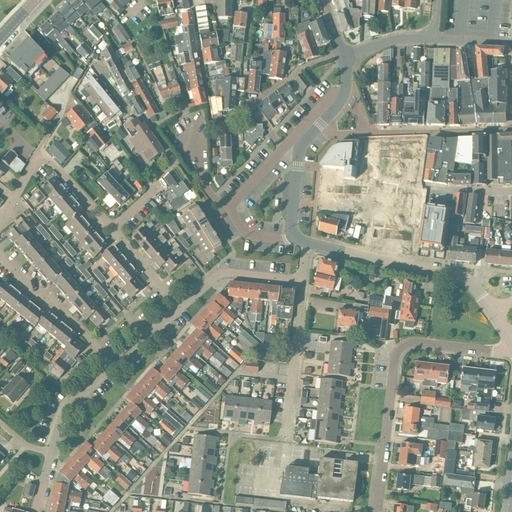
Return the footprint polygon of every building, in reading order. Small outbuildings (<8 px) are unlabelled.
[(81,0),(72,0),(68,5),(79,18),(89,10),(91,12),(91,11),(81,0)] [(81,0),(91,11),(99,4),(101,2),(98,0),(81,0)] [(115,0),(110,5),(117,12),(122,8),(115,0)] [(158,10),(160,16),(160,18),(173,15),(172,9),(174,9),(171,0),(162,0),(162,1),(157,2),(158,10)] [(218,2),(218,18),(231,18),(231,0),(224,0),(224,2),(218,2)] [(266,0),(257,0),(257,13),(266,14),(266,0)] [(331,0),(343,32),(346,33),(352,31),(358,27),(359,19),(361,20),(361,2),(361,0),(331,0)] [(378,0),(378,12),(389,13),(389,0),(378,0)] [(392,0),(392,7),(403,9),(404,0),(392,0)] [(415,10),(415,0),(404,0),(404,9),(415,10)] [(361,2),(361,20),(361,19),(367,20),(369,18),(373,18),(374,3),(361,2)] [(58,13),(75,33),(69,27),(79,18),(68,5),(58,13)] [(205,7),(196,9),(199,32),(209,30),(205,7)] [(273,44),(280,44),(284,45),(284,15),(280,15),(280,9),(274,9),(273,35),(273,44)] [(58,13),(47,22),(59,35),(65,30),(71,36),(75,33),(58,13)] [(182,28),(185,45),(185,50),(186,53),(196,51),(193,26),(194,26),(192,13),(182,15),(184,27),(182,28)] [(232,43),(244,44),(246,15),(235,14),(232,43)] [(176,21),(165,24),(166,30),(178,27),(176,21)] [(50,45),(56,40),(60,44),(59,45),(63,49),(70,56),(74,52),(60,36),(59,37),(58,36),(59,35),(47,22),(37,31),(44,39),(50,45)] [(311,31),(318,48),(329,44),(321,22),(310,26),(309,22),(297,26),(298,36),(297,36),(297,37),(309,32),(311,31)] [(129,39),(121,28),(120,26),(113,31),(122,44),(129,39)] [(94,32),(101,40),(106,36),(98,28),(94,32)] [(210,35),(209,30),(199,32),(202,49),(219,47),(217,34),(210,35)] [(260,75),(269,76),(270,65),(273,44),(273,35),(267,35),(266,46),(265,52),(264,52),(263,62),(264,63),(264,66),(261,66),(261,64),(254,63),(255,61),(251,61),(248,94),(259,95),(260,75)] [(89,41),(95,47),(101,42),(95,36),(89,41)] [(310,36),(297,40),(298,41),(299,41),(306,61),(318,56),(315,49),(310,36)] [(48,60),(35,47),(27,40),(11,57),(14,60),(11,64),(12,65),(9,68),(19,77),(38,96),(45,102),(70,76),(61,67),(37,92),(26,81),(28,79),(29,80),(48,60)] [(84,44),(76,51),(84,60),(93,53),(84,44)] [(232,44),(230,62),(240,63),(242,45),(232,44)] [(280,44),(273,44),(270,65),(284,67),(286,53),(279,53),(280,44)] [(115,54),(114,55),(115,57),(117,61),(122,58),(121,56),(133,50),(131,45),(123,50),(123,49),(118,51),(119,52),(118,52),(116,50),(113,51),(115,54)] [(186,53),(185,50),(185,45),(177,46),(179,57),(180,57),(187,56),(188,62),(198,61),(196,51),(186,53)] [(53,47),(47,52),(52,58),(58,53),(53,47)] [(104,51),(102,52),(107,62),(105,63),(111,74),(121,69),(120,67),(117,61),(115,57),(112,53),(110,48),(104,51)] [(217,48),(212,49),(202,51),(205,65),(214,63),(219,63),(217,48)] [(504,49),(476,48),(479,80),(480,81),(490,79),(489,72),(488,72),(487,59),(503,60),(503,57),(504,58),(504,49)] [(421,74),(421,76),(431,76),(431,65),(433,65),(434,50),(427,49),(427,64),(421,64),(421,74)] [(379,75),(379,84),(390,84),(391,66),(391,50),(383,53),(383,57),(383,66),(379,66),(379,75)] [(450,74),(450,61),(451,50),(434,50),(433,65),(431,89),(427,126),(446,127),(446,92),(450,92),(450,91),(450,89),(449,89),(450,74)] [(457,51),(458,56),(458,83),(471,82),(470,74),(465,50),(457,51)] [(184,66),(185,73),(200,71),(198,61),(188,62),(187,56),(180,57),(181,67),(184,66)] [(128,80),(131,85),(140,80),(130,62),(120,67),(121,69),(128,80)] [(160,62),(148,67),(150,71),(161,67),(160,62)] [(226,68),(225,62),(216,64),(217,71),(223,70),(223,68),(226,68)] [(284,67),(270,65),(269,76),(269,79),(282,81),(284,67)] [(4,73),(4,74),(13,82),(14,82),(19,77),(9,68),(4,73)] [(78,68),(72,78),(78,82),(84,72),(78,68)] [(128,80),(121,69),(111,74),(118,85),(128,80)] [(185,83),(201,79),(200,71),(185,73),(182,74),(185,83)] [(507,91),(507,71),(489,71),(489,72),(490,79),(490,90),(505,91),(507,91)] [(166,85),(171,99),(177,97),(177,98),(179,97),(182,96),(174,72),(169,74),(172,84),(166,85)] [(0,93),(1,94),(12,84),(0,73),(0,93)] [(480,81),(479,80),(476,80),(475,74),(470,74),(471,82),(475,104),(476,104),(477,124),(493,124),(494,105),(492,105),(492,98),(490,98),(490,90),(490,79),(480,81)] [(295,79),(304,91),(308,86),(300,75),(295,79)] [(84,88),(90,96),(104,85),(97,77),(96,78),(93,76),(88,80),(90,83),(84,88)] [(224,85),(222,112),(234,110),(236,92),(244,92),(245,80),(236,79),(224,79),(224,76),(216,77),(216,80),(220,81),(221,84),(224,85)] [(431,76),(421,76),(421,89),(431,89),(431,76)] [(140,80),(131,85),(134,91),(144,108),(153,102),(157,100),(156,98),(152,100),(142,83),(149,80),(147,77),(141,80),(140,80)] [(188,93),(191,92),(203,89),(201,79),(185,83),(188,93)] [(134,91),(131,85),(128,80),(118,85),(127,101),(131,98),(129,94),(134,91)] [(211,100),(213,116),(222,114),(222,112),(224,85),(221,84),(220,81),(216,80),(216,84),(215,94),(216,99),(211,100)] [(475,104),(471,82),(458,83),(459,91),(458,105),(459,105),(461,125),(477,124),(476,104),(475,104)] [(375,85),(375,91),(379,91),(379,95),(381,95),(381,96),(386,96),(386,92),(390,93),(390,84),(379,84),(379,85),(375,85)] [(97,104),(110,93),(104,85),(90,96),(97,104)] [(171,99),(166,85),(157,88),(162,102),(171,99)] [(286,85),(276,92),(286,107),(290,104),(286,98),(293,94),(286,85)] [(391,101),(391,116),(391,126),(402,126),(402,116),(403,86),(399,86),(398,101),(391,101)] [(207,104),(203,89),(191,92),(195,104),(188,106),(189,109),(207,104)] [(492,105),(494,105),(507,105),(507,91),(505,91),(490,90),(490,98),(492,98),(492,105)] [(146,112),(144,108),(134,91),(129,94),(131,98),(127,101),(131,108),(133,107),(137,116),(138,116),(146,112)] [(404,103),(403,116),(403,126),(425,126),(426,92),(416,91),(416,99),(411,99),(411,98),(404,98),(404,103)] [(461,127),(461,125),(459,105),(458,105),(459,91),(450,91),(450,92),(449,127),(461,127)] [(286,107),(276,92),(265,100),(269,105),(265,108),(265,109),(266,111),(262,114),(270,125),(276,121),(274,118),(278,115),(275,110),(282,105),(284,108),(286,107)] [(381,95),(379,95),(379,104),(390,105),(390,93),(386,92),(386,96),(381,96),(381,95)] [(97,104),(103,112),(117,101),(110,93),(97,104)] [(117,101),(103,112),(110,120),(116,115),(118,118),(124,113),(122,111),(123,109),(117,101)] [(159,114),(153,102),(144,108),(146,112),(153,124),(157,121),(154,117),(159,114)] [(379,107),(379,113),(389,113),(390,105),(379,104),(379,105),(377,105),(377,107),(379,107)] [(507,122),(507,105),(494,105),(493,124),(504,124),(507,122)] [(50,107),(41,116),(48,123),(57,114),(50,107)] [(66,117),(79,133),(91,123),(78,107),(66,117)] [(389,113),(379,113),(378,124),(379,124),(381,126),(390,126),(389,116),(389,113)] [(246,151),(247,152),(258,139),(263,138),(262,134),(265,132),(262,130),(262,126),(258,126),(248,117),(246,120),(245,136),(245,142),(250,147),(246,151)] [(61,121),(66,128),(70,124),(65,118),(61,121)] [(229,119),(218,129),(219,128),(219,138),(230,137),(229,119)] [(136,121),(124,128),(141,153),(143,152),(142,151),(144,149),(138,139),(150,132),(151,130),(148,126),(145,126),(144,124),(140,126),(137,121),(136,121)] [(87,135),(83,138),(96,154),(100,150),(109,143),(97,127),(87,135)] [(119,129),(115,137),(118,143),(126,137),(119,129)] [(163,152),(150,132),(138,139),(144,149),(142,151),(143,152),(141,153),(139,155),(145,163),(163,152)] [(487,181),(498,181),(498,176),(498,136),(487,137),(487,159),(487,181)] [(508,136),(498,136),(498,176),(501,176),(501,186),(511,186),(511,143),(508,144),(508,136)] [(219,138),(220,150),(231,149),(230,137),(219,138)] [(460,140),(456,165),(472,167),(473,163),(474,137),(459,140),(460,140)] [(472,167),(472,186),(487,186),(487,181),(487,167),(487,159),(487,137),(474,137),(473,163),(472,167)] [(446,142),(447,140),(445,140),(445,141),(431,139),(425,182),(446,185),(450,165),(443,163),(446,142)] [(322,168),(318,210),(332,211),(332,215),(360,218),(357,239),(408,247),(412,221),(412,220),(412,219),(417,180),(423,140),(361,142),(361,144),(355,180),(345,179),(346,170),(322,168)] [(446,185),(453,186),(456,165),(460,140),(459,140),(447,140),(446,142),(443,163),(450,165),(446,185)] [(65,141),(60,145),(58,142),(49,151),(61,164),(70,155),(67,153),(72,148),(65,141)] [(345,179),(355,180),(357,170),(359,143),(359,142),(339,143),(339,144),(326,162),(325,167),(322,167),(322,168),(346,170),(345,179)] [(220,162),(224,162),(227,162),(228,166),(232,166),(231,149),(220,150),(220,162)] [(17,157),(10,151),(1,161),(8,167),(17,157)] [(126,167),(120,159),(114,164),(120,172),(126,167)] [(472,167),(456,165),(453,186),(472,186),(472,167)] [(163,195),(169,204),(174,212),(186,203),(181,196),(187,192),(179,180),(183,177),(177,168),(164,180),(171,190),(163,195)] [(98,183),(108,194),(102,200),(103,200),(118,186),(115,183),(119,179),(112,171),(107,175),(107,174),(98,183)] [(222,176),(214,177),(215,181),(219,188),(224,182),(222,176)] [(54,178),(43,188),(50,196),(61,186),(54,178)] [(139,191),(144,187),(139,181),(134,185),(139,191)] [(118,186),(103,200),(110,208),(116,202),(120,207),(135,192),(128,185),(126,183),(120,189),(118,186)] [(55,206),(68,195),(61,186),(50,196),(48,198),(55,206)] [(39,205),(48,198),(50,196),(43,188),(32,197),(39,205)] [(453,204),(451,218),(450,225),(455,226),(459,226),(459,218),(454,218),(455,216),(464,217),(467,195),(455,194),(453,204)] [(68,195),(55,206),(62,214),(76,203),(68,195)] [(479,196),(470,195),(466,224),(475,225),(479,196)] [(76,203),(62,214),(69,222),(79,215),(83,211),(76,203)] [(195,205),(189,209),(191,212),(182,217),(188,227),(206,216),(203,212),(201,213),(195,205)] [(422,228),(419,248),(445,251),(448,234),(448,231),(447,231),(447,227),(449,227),(451,210),(425,206),(423,223),(424,224),(423,228),(422,228)] [(39,210),(35,214),(40,219),(44,216),(39,210)] [(79,215),(69,222),(65,226),(72,234),(86,223),(79,215)] [(349,217),(332,215),(330,220),(323,218),(320,232),(336,236),(338,230),(346,232),(349,217)] [(49,222),(44,216),(40,219),(45,225),(49,222)] [(208,221),(206,216),(188,227),(194,236),(209,227),(206,222),(208,221)] [(25,235),(28,233),(36,226),(29,217),(18,227),(25,235)] [(173,225),(169,219),(165,222),(168,228),(173,225)] [(72,234),(79,242),(93,231),(86,223),(72,234)] [(133,238),(139,246),(152,235),(149,230),(154,226),(150,223),(133,238)] [(37,229),(42,235),(46,232),(41,226),(37,229)] [(25,235),(18,227),(7,236),(14,245),(25,235)] [(49,230),(54,236),(58,232),(53,227),(49,230)] [(212,232),(209,227),(194,236),(199,246),(217,235),(214,230),(212,232)] [(476,236),(483,236),(484,228),(477,227),(476,236)] [(100,239),(93,231),(79,242),(87,251),(100,239)] [(46,232),(42,235),(47,240),(50,237),(46,232)] [(54,236),(59,242),(63,238),(58,232),(54,236)] [(35,241),(28,233),(25,235),(14,245),(21,253),(35,241)] [(139,246),(146,254),(164,238),(161,235),(156,239),(152,235),(139,246)] [(220,239),(217,235),(199,246),(205,255),(213,250),(215,254),(223,249),(217,240),(220,239)] [(146,254),(153,262),(166,250),(162,246),(167,241),(164,238),(146,254)] [(107,247),(100,239),(87,251),(94,259),(107,247)] [(449,261),(462,262),(464,248),(456,247),(457,240),(451,239),(451,247),(450,247),(450,251),(449,261)] [(28,261),(42,249),(35,241),(21,253),(28,261)] [(471,249),(464,248),(462,262),(476,264),(477,254),(477,249),(476,249),(477,242),(472,241),(471,249)] [(51,245),(56,251),(60,248),(55,242),(51,245)] [(63,246),(68,252),(72,249),(67,243),(63,246)] [(114,247),(106,253),(101,257),(110,267),(122,256),(114,247)] [(502,252),(500,266),(511,266),(511,253),(510,253),(511,248),(502,247),(502,252)] [(56,251),(61,257),(65,253),(60,248),(56,251)] [(153,262),(159,269),(180,251),(177,248),(170,255),(166,250),(153,262)] [(42,249),(28,261),(35,269),(49,257),(42,249)] [(72,249),(68,252),(73,258),(77,254),(72,249)] [(180,251),(159,269),(160,270),(163,267),(169,275),(182,263),(178,259),(183,255),(180,251)] [(486,264),(500,266),(502,252),(487,251),(486,264)] [(130,266),(122,256),(110,267),(118,276),(130,266)] [(49,257),(35,269),(42,277),(56,266),(49,257)] [(65,262),(70,267),(74,264),(69,258),(65,262)] [(317,274),(334,278),(337,266),(340,266),(320,261),(317,274)] [(88,262),(83,266),(86,270),(91,265),(88,262)] [(82,273),(86,270),(83,266),(81,265),(77,268),(82,273)] [(56,266),(42,277),(49,286),(52,283),(65,272),(64,272),(63,273),(56,266)] [(100,266),(97,269),(96,268),(92,272),(97,278),(101,274),(105,271),(100,266)] [(119,291),(119,292),(135,279),(139,276),(130,266),(118,276),(126,285),(119,291)] [(91,276),(86,270),(82,273),(87,279),(91,276)] [(65,272),(52,283),(61,293),(73,282),(65,272)] [(106,280),(101,274),(97,278),(102,283),(106,280)] [(334,278),(317,274),(314,287),(332,291),(335,278),(334,278)] [(387,278),(379,276),(377,283),(386,285),(387,278)] [(143,288),(135,279),(119,292),(123,297),(126,294),(128,296),(126,299),(130,304),(133,301),(131,299),(143,288)] [(391,303),(392,303),(417,306),(418,294),(413,293),(414,288),(416,288),(417,282),(403,280),(402,291),(400,291),(398,299),(392,298),(391,303)] [(69,302),(81,292),(73,282),(61,293),(69,302)] [(3,287),(0,289),(0,300),(5,304),(15,291),(5,283),(3,287)] [(229,305),(237,312),(240,284),(230,283),(228,297),(234,298),(233,303),(231,303),(229,305)] [(93,287),(99,293),(103,290),(98,284),(93,287)] [(237,312),(238,313),(241,313),(243,304),(242,304),(243,298),(248,299),(250,285),(240,284),(237,312)] [(252,314),(256,315),(260,286),(250,285),(248,299),(254,299),(254,305),(253,305),(252,314)] [(260,286),(256,315),(255,322),(261,323),(263,306),(262,306),(263,301),(268,301),(270,287),(260,286)] [(113,297),(117,293),(112,287),(108,291),(113,297)] [(272,316),(276,317),(280,288),(270,287),(268,301),(274,302),(273,307),(272,316)] [(276,317),(276,322),(278,322),(278,319),(291,321),(294,294),(295,290),(280,288),(276,317)] [(99,293),(104,299),(108,295),(103,290),(99,293)] [(15,312),(25,299),(15,291),(5,304),(15,312)] [(81,292),(69,302),(77,312),(90,301),(81,292)] [(242,323),(236,318),(230,313),(226,309),(229,305),(219,295),(211,303),(233,322),(238,327),(242,323)] [(382,298),(370,296),(368,306),(380,308),(382,298)] [(25,299),(15,312),(24,320),(35,307),(25,299)] [(125,299),(120,303),(124,308),(129,303),(125,299)] [(90,301),(77,312),(86,321),(89,319),(98,311),(97,310),(90,301)] [(224,320),(230,326),(233,322),(211,303),(205,311),(220,324),(224,320)] [(400,320),(406,321),(405,328),(413,329),(414,322),(417,306),(392,303),(391,313),(389,325),(394,326),(397,313),(401,313),(400,320)] [(104,304),(101,307),(97,310),(98,311),(89,319),(97,328),(110,317),(112,320),(115,317),(111,312),(108,315),(105,312),(108,310),(104,304)] [(389,310),(368,307),(353,305),(352,312),(339,310),(337,328),(356,330),(361,331),(362,322),(357,321),(358,313),(388,317),(389,310)] [(37,324),(45,315),(35,307),(24,320),(34,327),(36,324),(37,324)] [(217,327),(220,324),(205,311),(198,318),(219,337),(223,333),(217,327)] [(47,332),(57,320),(47,312),(45,315),(37,324),(47,332)] [(210,334),(217,340),(219,337),(198,318),(192,325),(197,330),(207,338),(210,334)] [(67,328),(57,320),(47,332),(57,340),(67,328)] [(8,326),(5,330),(10,335),(14,331),(8,326)] [(67,348),(74,339),(77,336),(67,328),(57,340),(66,348),(67,348)] [(212,343),(207,338),(197,330),(190,337),(212,356),(222,365),(226,361),(216,352),(215,352),(209,346),(212,343)] [(20,335),(14,331),(10,335),(16,340),(20,335)] [(244,331),(240,336),(255,349),(259,344),(244,331)] [(194,354),(198,358),(201,354),(202,354),(209,360),(212,356),(190,337),(183,345),(194,354)] [(274,362),(274,363),(286,364),(287,357),(290,337),(285,337),(282,357),(275,356),(274,357),(255,355),(254,359),(274,362)] [(27,344),(33,348),(36,344),(31,339),(27,344)] [(61,355),(73,365),(76,362),(74,360),(84,347),(74,339),(67,348),(66,348),(61,355)] [(356,345),(331,342),(330,353),(351,355),(352,349),(355,350),(356,345)] [(42,348),(36,344),(33,348),(39,353),(42,348)] [(191,358),(194,354),(183,345),(177,352),(199,371),(202,367),(195,361),(195,362),(191,358)] [(232,348),(227,354),(240,365),(245,359),(232,348)] [(43,357),(49,361),(53,357),(52,357),(56,353),(51,349),(48,353),(47,353),(43,357)] [(10,351),(4,358),(0,362),(0,363),(6,368),(12,360),(13,362),(17,357),(10,351)] [(195,375),(199,371),(177,352),(171,359),(181,369),(185,364),(189,368),(188,368),(195,375)] [(330,353),(329,364),(353,367),(354,364),(350,364),(351,355),(330,353)] [(69,367),(71,368),(73,365),(61,355),(57,359),(58,360),(49,371),(59,380),(69,367)] [(171,359),(164,367),(185,386),(189,382),(182,376),(181,376),(177,373),(181,369),(171,359)] [(23,366),(19,362),(10,371),(15,375),(23,366)] [(258,373),(258,365),(245,364),(244,372),(258,373)] [(353,371),(353,367),(329,364),(328,375),(352,378),(352,377),(349,377),(349,370),(353,371)] [(429,387),(432,365),(415,364),(413,381),(423,382),(422,387),(429,387)] [(432,365),(429,387),(437,388),(437,384),(446,385),(448,367),(432,365)] [(182,390),(185,386),(164,367),(158,374),(162,379),(172,387),(175,384),(182,390)] [(225,368),(221,373),(228,379),(232,374),(225,368)] [(152,369),(146,377),(170,399),(174,395),(164,386),(160,382),(162,379),(158,374),(152,369)] [(476,393),(479,371),(462,369),(460,386),(469,388),(469,389),(469,392),(476,393)] [(474,405),(473,412),(485,413),(485,412),(489,413),(490,401),(491,390),(493,390),(495,373),(479,371),(476,393),(474,405)] [(28,387),(17,377),(2,393),(13,403),(28,387)] [(167,403),(170,399),(146,377),(139,384),(149,394),(153,389),(157,393),(157,394),(167,403)] [(221,377),(217,382),(221,386),(226,382),(221,377)] [(321,380),(320,390),(344,393),(345,390),(341,389),(342,382),(345,383),(346,382),(321,380)] [(211,382),(206,387),(213,393),(218,388),(211,382)] [(139,384),(133,392),(154,411),(160,417),(164,413),(150,401),(150,402),(146,398),(149,394),(139,384)] [(45,390),(41,387),(37,391),(42,395),(45,390)] [(193,393),(206,404),(211,398),(198,387),(193,393)] [(344,396),(344,393),(320,390),(319,400),(340,403),(340,396),(344,396)] [(428,398),(428,392),(422,391),(420,404),(434,406),(435,399),(428,398)] [(150,415),(154,411),(133,392),(125,399),(131,404),(141,412),(144,409),(150,415)] [(189,402),(199,411),(203,405),(194,397),(189,402)] [(230,422),(234,422),(237,399),(225,397),(222,421),(223,421),(223,418),(230,419),(230,422)] [(246,421),(248,400),(237,399),(234,422),(238,423),(239,420),(246,421)] [(253,424),(258,425),(260,401),(248,400),(246,421),(254,422),(253,424)] [(340,403),(319,400),(317,411),(342,413),(342,410),(339,410),(340,403)] [(260,401),(258,425),(262,425),(262,423),(269,424),(269,426),(272,402),(260,401)] [(451,409),(461,410),(461,402),(452,401),(451,409)] [(142,413),(141,412),(131,404),(124,411),(146,430),(149,426),(142,420),(142,421),(138,417),(142,413)] [(405,409),(403,421),(434,424),(434,419),(421,418),(422,411),(405,409)] [(150,434),(146,430),(124,411),(117,419),(128,428),(131,425),(135,428),(136,428),(142,434),(141,435),(146,439),(150,434)] [(342,416),(342,413),(317,411),(316,421),(337,423),(338,416),(342,416)] [(485,413),(473,412),(463,411),(462,421),(477,423),(476,430),(483,431),(493,432),(494,419),(485,418),(485,413)] [(444,414),(441,419),(447,422),(450,416),(444,414)] [(188,415),(183,420),(187,423),(192,418),(188,415)] [(125,432),(128,428),(117,419),(111,426),(139,451),(142,447),(140,445),(136,441),(129,435),(125,432)] [(158,425),(171,437),(175,432),(162,420),(158,425)] [(174,420),(170,425),(179,433),(183,428),(174,420)] [(337,430),(337,423),(316,421),(315,431),(340,434),(340,431),(337,430)] [(435,442),(447,443),(448,434),(449,427),(434,425),(434,424),(403,421),(402,433),(419,435),(420,428),(428,430),(427,441),(435,442)] [(449,425),(449,427),(448,434),(463,435),(464,426),(449,425)] [(134,456),(139,451),(111,426),(104,433),(115,443),(118,439),(122,443),(125,445),(124,447),(134,456)] [(339,437),(340,434),(315,431),(314,442),(339,444),(335,443),(336,437),(339,437)] [(119,459),(125,466),(130,461),(123,455),(122,456),(116,450),(112,446),(115,443),(104,433),(98,441),(119,459)] [(160,440),(167,447),(172,441),(165,434),(160,440)] [(456,452),(454,452),(455,444),(462,445),(463,435),(448,434),(447,443),(446,451),(445,460),(443,475),(474,479),(475,473),(454,471),(456,452)] [(215,443),(218,443),(218,439),(195,436),(193,448),(214,450),(215,443)] [(101,458),(102,458),(106,462),(110,458),(115,463),(119,459),(98,441),(91,448),(100,457),(101,458)] [(472,454),(490,456),(491,443),(473,441),(473,447),(471,447),(468,449),(467,451),(465,451),(465,457),(470,457),(470,454),(472,454)] [(439,459),(439,460),(445,460),(446,451),(447,443),(435,442),(433,459),(439,459)] [(97,460),(100,457),(91,448),(86,443),(79,451),(107,476),(111,473),(104,466),(97,460)] [(158,449),(162,453),(166,448),(162,444),(158,449)] [(401,444),(400,455),(420,457),(421,453),(421,448),(415,448),(415,445),(401,444)] [(193,448),(192,460),(216,462),(216,458),(213,458),(214,450),(193,448)] [(104,480),(107,476),(79,451),(73,458),(83,468),(86,465),(90,468),(91,468),(104,480)] [(488,469),(490,456),(472,454),(470,467),(488,469)] [(420,457),(400,455),(398,466),(408,467),(413,467),(413,465),(419,466),(420,461),(420,457)] [(73,458),(67,465),(85,481),(84,482),(95,492),(97,494),(100,490),(92,483),(84,475),(85,475),(80,471),(83,468),(73,458)] [(191,471),(212,473),(212,466),(215,466),(216,462),(192,460),(191,471)] [(353,503),(357,464),(319,460),(317,478),(314,477),(314,479),(313,479),(313,476),(308,476),(308,471),(285,468),(285,475),(286,475),(285,481),(281,481),(279,497),(315,501),(315,499),(353,503)] [(442,477),(443,475),(445,460),(439,460),(438,469),(433,469),(432,476),(442,477)] [(91,496),(95,492),(84,482),(85,481),(67,465),(59,473),(60,474),(70,483),(73,479),(85,491),(91,496)] [(131,470),(126,476),(132,482),(138,476),(131,470)] [(191,471),(189,483),(213,485),(213,481),(211,481),(212,473),(191,471)] [(54,484),(52,494),(81,500),(82,495),(68,492),(70,483),(60,474),(59,474),(56,485),(54,484)] [(120,475),(115,481),(126,491),(132,485),(120,475)] [(424,477),(417,477),(409,476),(409,477),(397,475),(395,490),(408,492),(409,485),(423,487),(424,477)] [(442,477),(441,485),(463,488),(468,489),(473,489),(474,479),(443,475),(442,477)] [(431,477),(430,488),(440,489),(441,478),(431,477)] [(213,485),(189,483),(188,494),(212,497),(209,496),(210,489),(212,490),(213,485)] [(32,498),(35,487),(28,485),(25,496),(32,498)] [(80,504),(81,500),(52,494),(51,504),(65,507),(70,508),(71,503),(80,504)] [(470,509),(473,509),(483,511),(484,496),(472,495),(471,501),(466,500),(466,508),(471,508),(470,509)] [(279,502),(278,509),(285,510),(286,503),(279,502)]
